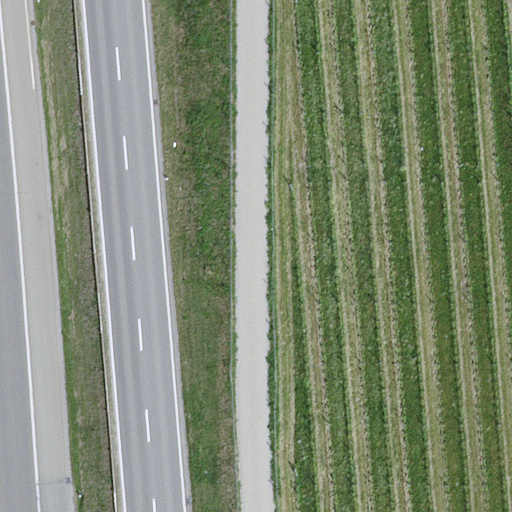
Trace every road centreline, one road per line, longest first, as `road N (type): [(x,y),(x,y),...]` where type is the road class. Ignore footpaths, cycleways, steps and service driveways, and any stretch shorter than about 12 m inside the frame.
road 1 (primary): [(155,511),(113,0)]
road 2 (track): [(258,511),(252,0)]
road 3 (motorway): [(7,511),(0,372)]
